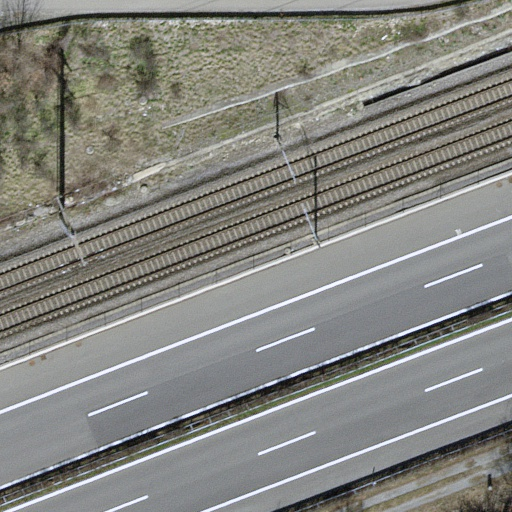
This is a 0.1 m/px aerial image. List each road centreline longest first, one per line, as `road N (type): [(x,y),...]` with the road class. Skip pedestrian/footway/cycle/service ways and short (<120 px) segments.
road 1 (motorway): [(511,251),(0,445)]
road 2 (motorway): [(111,511),(511,359)]
road 3 (track): [(374,511),(511,461)]
